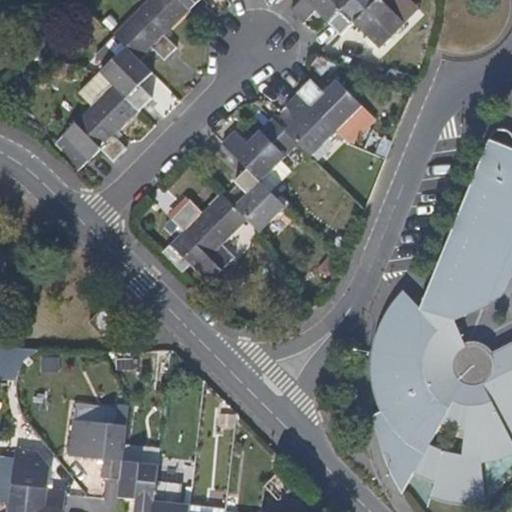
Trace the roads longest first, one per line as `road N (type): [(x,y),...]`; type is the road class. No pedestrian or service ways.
road 1 (residential): [(511,62),(435,114),(354,303)]
road 2 (residential): [(84,224),(253,65)]
road 3 (residential): [(233,372),(84,224)]
road 4 (residential): [(354,303),(297,345),(233,372)]
road 5 (residential): [(282,423),(354,303)]
road 6 (residential): [(369,511),(282,423)]
